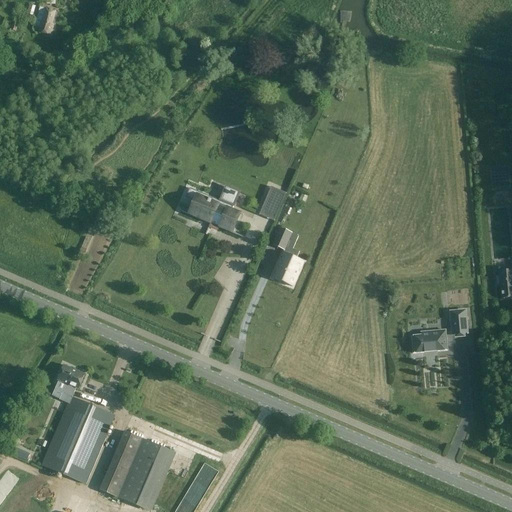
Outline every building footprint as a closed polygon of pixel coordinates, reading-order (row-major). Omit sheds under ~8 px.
[(29,5),(27,14),(33,16),(35,7),(29,5)] [(49,35),(51,35),(53,26),(52,25),(55,11),(40,7),(35,27),(40,28),(39,32),(49,35)] [(348,11),(340,12),(342,25),(349,24),(348,11)] [(227,206),(232,209),(233,207),(234,208),(241,192),(225,186),(219,201),(190,189),(185,198),(192,201),(196,193),(220,204),(220,205),(226,208),(227,206)] [(286,194),(271,187),(259,215),(274,222),(286,194)] [(192,201),(187,215),(211,225),(212,224),(218,227),(218,228),(233,234),(242,213),(232,209),(227,206),(226,208),(220,205),(220,204),(196,193),(192,201)] [(283,206),(277,221),(281,223),(285,214),(289,216),(292,210),(283,206)] [(97,224),(92,222),(80,251),(86,253),(95,233),(93,232),(97,224)] [(280,229),(273,246),(279,248),(284,250),(285,251),(292,234),(280,229)] [(284,250),(283,253),(297,259),(299,252),(293,250),(298,237),(292,234),(285,251),(284,250)] [(276,269),(272,278),(292,287),(303,262),(297,259),(283,253),(276,269)] [(499,277),(496,277),(497,285),(500,285),(501,299),(511,298),(511,270),(499,272),(499,277)] [(465,310),(450,311),(452,336),(468,334),(465,310)] [(421,336),(412,337),(413,354),(447,351),(445,331),(421,333),(421,336)] [(69,404),(65,414),(42,466),(85,485),(115,416),(72,398),(76,389),(78,389),(84,375),(64,366),(58,381),(67,385),(63,394),(62,394),(60,400),(59,400),(69,404)] [(67,385),(58,381),(52,396),(60,400),(62,394),(63,394),(67,385)] [(127,395),(124,402),(131,405),(134,398),(127,395)] [(124,432),(120,441),(99,491),(118,499),(118,498),(143,440),(124,432)] [(143,440),(118,498),(150,511),(151,511),(176,454),(150,442),(143,440)] [(11,446),(8,454),(27,462),(30,454),(11,446)]
